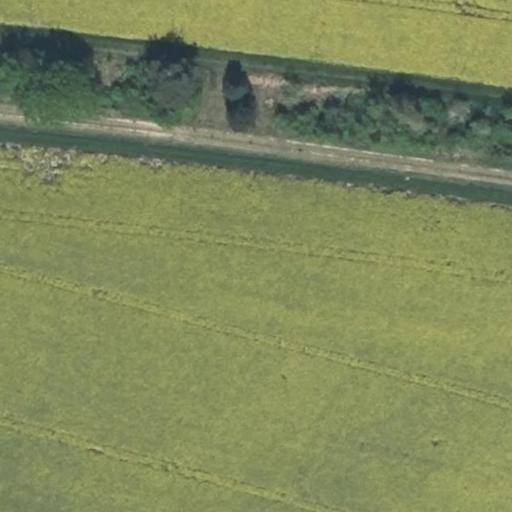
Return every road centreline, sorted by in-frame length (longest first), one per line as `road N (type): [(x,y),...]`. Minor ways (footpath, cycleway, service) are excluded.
road 1 (track): [(511,174),(0,110)]
road 2 (track): [(511,97),(0,35)]
